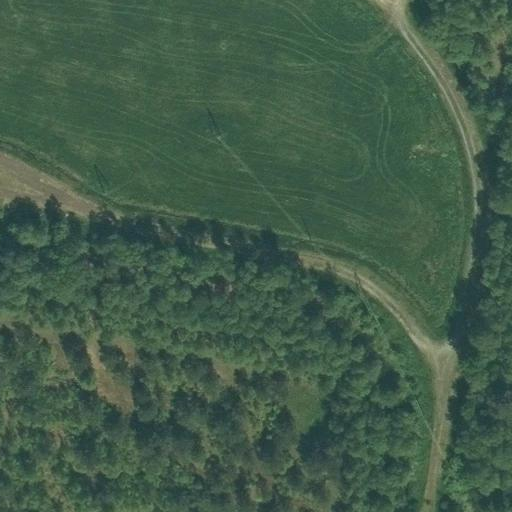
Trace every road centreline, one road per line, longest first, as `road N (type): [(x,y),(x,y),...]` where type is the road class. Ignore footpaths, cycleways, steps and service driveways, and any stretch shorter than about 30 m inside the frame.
road 1 (track): [(445,438),(433,368),(400,309),(345,272),(3,206)]
road 2 (track): [(371,0),(422,45),(477,142),(474,274),(432,507)]
